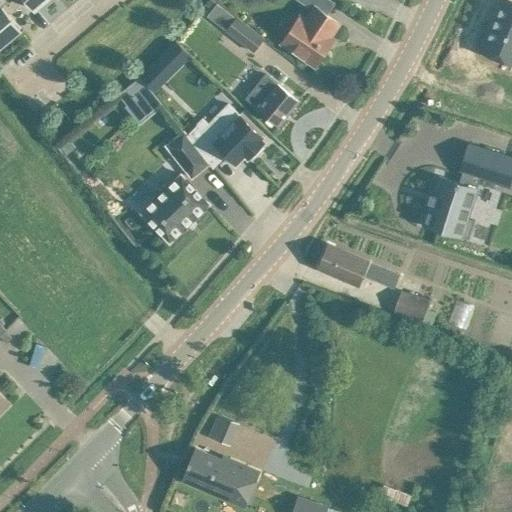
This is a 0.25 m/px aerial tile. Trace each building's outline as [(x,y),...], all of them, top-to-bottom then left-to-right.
[(8,0),(0,0),(0,45),(21,28),(2,6),(8,0)] [(28,0),(35,8),(44,0),(28,0)] [(208,0),(205,4),(206,5),(212,9),(217,3),(213,0),(208,0)] [(339,23),(328,15),(336,3),(332,0),(298,0),(312,9),(306,18),(300,14),(281,42),(316,65),(334,39),(330,36),(339,23)] [(490,26),(481,49),(511,61),(511,0),(504,0),(497,17),(493,27),(490,26)] [(264,38),(238,17),(228,29),(254,50),(264,38)] [(256,85),(246,98),(264,112),(279,125),(299,101),(283,88),(278,84),(266,74),(256,85)] [(162,103),(140,76),(140,77),(119,94),(128,105),(126,106),(140,123),(159,108),(158,107),(162,103)] [(188,135),(210,163),(215,168),(226,155),(237,166),(246,157),(249,160),(252,156),(255,158),(265,147),(263,145),(266,141),(263,138),(265,136),(229,102),(209,123),(203,117),(197,124),(198,125),(188,135)] [(210,163),(184,131),(167,145),(192,177),(210,163)] [(70,140),(61,148),(67,154),(75,147),(70,140)] [(437,174),(421,225),(463,238),(463,237),(469,239),(475,220),(469,218),(479,188),(478,187),(481,178),(510,187),(511,187),(511,155),(468,142),(459,172),(462,173),(460,181),(437,174)] [(170,242),(210,203),(182,173),(142,212),(170,242)] [(209,253),(219,231),(205,224),(190,258),(193,259),(198,248),(209,253)] [(328,243),(318,267),(336,275),(360,285),(365,275),(371,261),(346,251),(328,243)] [(379,265),(373,279),(394,288),(400,274),(379,265)] [(396,311),(433,324),(436,312),(427,309),(430,300),(403,291),(396,311)] [(469,291),(464,313),(478,316),(482,294),(469,291)] [(0,391),(0,413),(11,402),(0,391)] [(246,506),(260,471),(230,458),(228,462),(196,448),(182,479),(246,506)] [(350,502),(353,489),(336,485),(333,498),(350,502)] [(297,495),(291,511),(326,511),(328,506),(297,495)]
